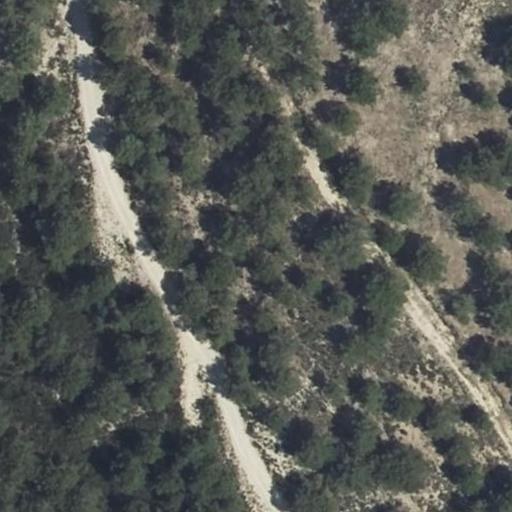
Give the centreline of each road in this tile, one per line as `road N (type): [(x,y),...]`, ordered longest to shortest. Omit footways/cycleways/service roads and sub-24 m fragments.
road 1 (track): [(285,511),(124,216),(87,96),(75,0)]
road 2 (track): [(511,436),(477,375),(313,165),(237,0)]
